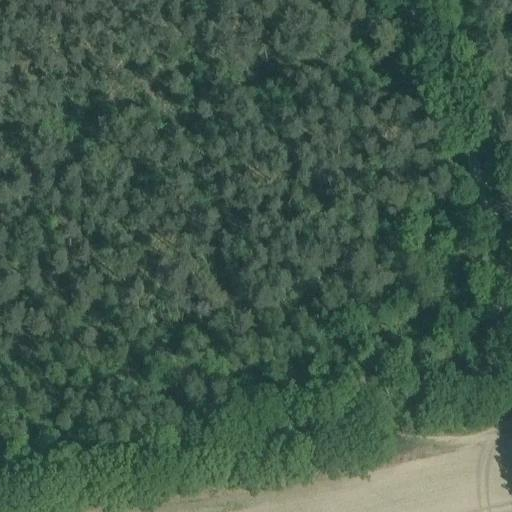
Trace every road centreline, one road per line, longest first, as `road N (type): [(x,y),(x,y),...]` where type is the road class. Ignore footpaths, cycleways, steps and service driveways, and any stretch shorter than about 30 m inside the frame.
road 1 (track): [(0,500),(76,477),(511,418)]
road 2 (track): [(511,246),(429,42),(401,0)]
